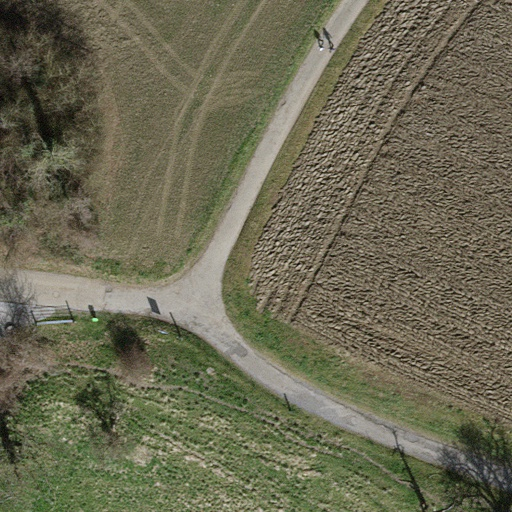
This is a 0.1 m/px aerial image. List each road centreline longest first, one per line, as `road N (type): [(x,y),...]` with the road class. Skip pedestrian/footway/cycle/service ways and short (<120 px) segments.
road 1 (track): [(0,287),(192,312),(293,392),(511,486)]
road 2 (track): [(192,312),(263,154),(356,0)]
